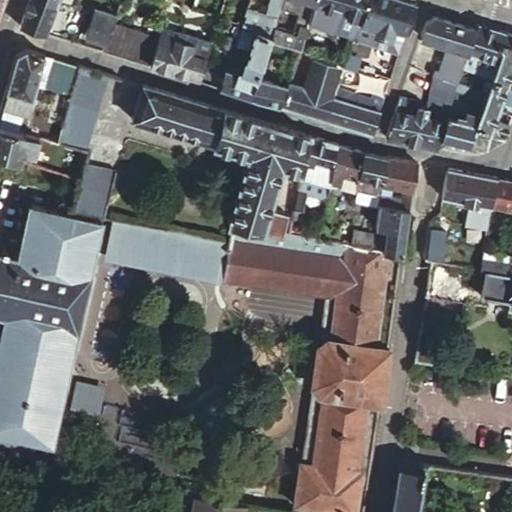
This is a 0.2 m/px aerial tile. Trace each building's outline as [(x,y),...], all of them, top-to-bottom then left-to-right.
[(56,2),(47,0),(27,0),(19,25),(45,33),(47,29),(56,2)] [(57,0),(56,2),(47,29),(77,38),(86,9),(57,0)] [(119,0),(115,14),(137,20),(126,57),(150,65),(161,28),(169,1),(166,0),(119,0)] [(223,0),(191,0),(189,6),(218,15),(223,0)] [(270,0),(266,12),(246,5),(240,22),(241,22),(254,27),(271,33),(273,26),(281,0),(270,0)] [(314,0),(303,0),(293,32),(273,26),(271,33),(270,37),(282,41),(299,47),(308,19),(314,0)] [(340,0),(314,0),(308,19),(331,27),(340,0)] [(366,0),(340,0),(331,27),(354,35),(366,0)] [(390,0),(366,0),(354,35),(353,38),(375,45),(379,33),(390,0)] [(415,3),(405,0),(390,0),(379,33),(390,37),(393,27),(405,31),(415,3)] [(105,42),(115,14),(93,7),(84,36),(105,42)] [(137,20),(115,14),(105,42),(103,50),(126,57),(137,20)] [(467,50),(475,27),(434,14),(424,19),(419,36),(447,44),(467,50)] [(254,27),(241,22),(234,43),(242,46),(247,47),(254,27)] [(493,68),(506,31),(477,22),(475,27),(467,50),(478,53),(475,61),(487,65),(493,68)] [(205,58),(198,80),(197,82),(249,98),(256,77),(265,50),(270,37),(271,33),(254,27),(247,47),(242,46),(238,58),(243,60),(239,73),(219,67),(221,62),(205,57),(205,58)] [(398,51),(405,31),(393,27),(390,37),(387,48),(398,51)] [(150,65),(198,80),(205,58),(191,53),(196,38),(161,28),(150,65)] [(511,32),(506,31),(493,68),(489,79),(489,81),(505,86),(511,88),(511,32)] [(270,37),(265,50),(277,54),(282,41),(270,37)] [(464,58),(467,50),(447,44),(436,78),(442,80),(443,77),(456,81),(459,74),(464,58)] [(15,53),(0,104),(27,112),(43,54),(24,48),(15,53)] [(478,53),(467,50),(464,58),(475,61),(478,53)] [(70,93),(78,65),(50,56),(42,85),(70,93)] [(286,84),(280,106),(324,119),(333,96),(329,95),(338,67),(312,58),(302,86),(287,81),(286,84)] [(85,149),(107,73),(78,64),(78,65),(70,93),(69,95),(65,109),(60,126),(56,140),(85,149)] [(489,79),(493,68),(487,65),(483,77),(489,79)] [(354,71),(343,66),(340,74),(354,79),(357,71),(354,71)] [(489,81),(489,79),(483,77),(470,73),(469,77),(459,74),(456,81),(479,87),(481,83),(487,84),(489,81)] [(256,77),(249,98),(279,108),(280,106),(286,84),(256,77)] [(442,80),(436,78),(433,77),(425,105),(427,105),(425,115),(445,119),(451,98),(454,89),(456,81),(443,77),(442,80)] [(456,81),(454,89),(477,95),(479,87),(456,81)] [(505,86),(489,81),(487,84),(486,89),(480,103),(497,109),(502,110),(506,112),(511,113),(511,104),(501,100),(503,95),(505,86)] [(226,221),(228,222),(279,231),(286,211),(268,206),(281,164),(300,169),(308,134),(142,83),(131,119),(245,154),(226,221)] [(511,98),(511,88),(505,86),(503,95),(511,98)] [(333,96),(324,119),(372,133),(386,91),(376,88),(372,99),(335,88),(333,96)] [(59,107),(65,109),(69,95),(63,93),(59,107)] [(418,99),(399,95),(395,107),(415,112),(417,103),(418,99)] [(445,119),(439,137),(467,144),(472,130),(480,105),(451,98),(445,119)] [(0,104),(0,103),(0,122),(22,129),(27,112),(0,104)] [(436,147),(439,137),(445,119),(425,115),(427,105),(425,105),(417,103),(415,112),(395,107),(385,137),(436,147)] [(472,130),(505,137),(509,123),(494,118),(496,114),(497,109),(480,103),(480,105),(472,130)] [(496,114),(511,119),(511,114),(511,113),(506,112),(502,110),(497,109),(496,114)] [(41,135),(56,140),(60,126),(45,121),(41,135)] [(0,122),(0,152),(16,158),(19,149),(33,153),(39,135),(22,129),(0,122)] [(472,130),(467,144),(486,149),(504,139),(505,137),(472,130)] [(308,134),(300,169),(299,176),(328,183),(337,143),(308,134)] [(362,151),(337,143),(328,183),(328,186),(354,192),(362,151)] [(382,183),(387,155),(362,151),(354,192),(352,202),(377,207),(379,201),(380,192),(382,183)] [(383,202),(410,208),(417,161),(387,155),(382,183),(403,187),(402,196),(385,193),(383,202)] [(85,162),(72,210),(102,216),(116,169),(85,162)] [(446,168),(442,196),(455,198),(454,204),(467,207),(474,173),(446,168)] [(498,178),(474,173),(467,207),(464,222),(486,227),(492,204),(498,178)] [(511,180),(498,178),(492,204),(511,208),(511,180)] [(296,189),(286,233),(299,235),(301,223),(303,214),(301,213),(306,191),(296,189)] [(387,250),(403,253),(410,208),(383,202),(379,201),(377,207),(375,225),(386,227),(383,240),(382,249),(387,250)] [(0,251),(0,313),(2,314),(0,322),(0,429),(45,439),(50,440),(100,220),(27,204),(14,255),(0,251)] [(151,266),(159,227),(115,218),(107,258),(151,266)] [(335,223),(332,240),(344,242),(348,219),(342,218),(340,224),(335,223)] [(319,227),(317,238),(332,240),(335,223),(320,221),(319,227)] [(366,399),(380,401),(388,347),(374,344),(387,250),(382,249),(376,248),(371,247),(350,244),(344,242),(332,240),(317,238),(299,235),(286,233),(279,231),(228,222),(223,239),(227,240),(221,280),(325,295),(336,297),(330,338),(317,347),(312,380),(322,394),(312,463),(299,461),(293,504),(346,511),(354,511),(360,470),(355,469),(366,399)] [(301,223),(299,235),(317,238),(319,227),(301,223)] [(196,275),(203,235),(159,227),(151,266),(196,275)] [(350,244),(371,247),(372,238),(374,231),(353,227),(350,244)] [(427,254),(432,255),(436,230),(430,229),(427,254)] [(436,230),(432,255),(442,257),(444,231),(436,230)] [(227,240),(223,239),(203,235),(196,275),(221,280),(227,240)] [(484,268),(510,272),(511,263),(511,253),(482,249),(479,267),(484,268)] [(466,264),(431,258),(425,293),(460,299),(466,264)] [(511,272),(510,272),(484,268),(480,293),(510,299),(511,299),(511,272)] [(325,295),(317,347),(330,338),(336,297),(325,295)] [(420,338),(416,360),(427,361),(428,353),(431,339),(420,338)] [(427,361),(451,365),(453,358),(428,353),(427,361)] [(312,380),(299,461),(312,463),(322,394),(312,380)] [(199,429),(227,433),(232,396),(225,395),(201,414),(199,429)] [(192,428),(199,429),(201,414),(193,420),(192,428)] [(226,439),(227,433),(199,429),(192,428),(189,442),(220,446),(221,438),(226,439)] [(0,429),(0,467),(20,472),(40,462),(42,455),(45,439),(0,429)] [(389,511),(417,511),(425,470),(397,466),(389,511)] [(243,511),(246,504),(193,494),(189,511),(243,511)]
